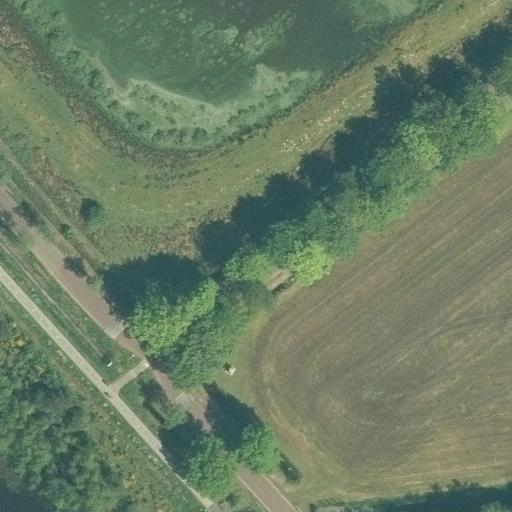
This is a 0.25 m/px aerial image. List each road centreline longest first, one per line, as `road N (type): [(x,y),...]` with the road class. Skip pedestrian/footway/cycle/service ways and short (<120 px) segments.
road 1 (tertiary): [(155,356),(511,83)]
road 2 (tertiary): [(155,356),(118,333),(0,203)]
road 3 (tertiary): [(281,511),(172,391),(155,356)]
